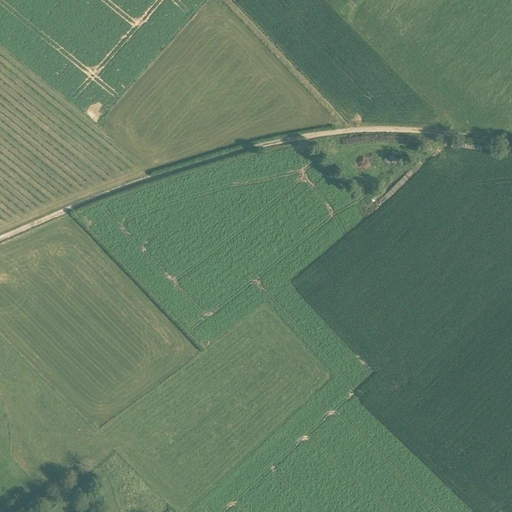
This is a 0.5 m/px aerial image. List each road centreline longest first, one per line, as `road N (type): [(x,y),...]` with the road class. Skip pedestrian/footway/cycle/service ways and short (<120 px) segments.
road 1 (track): [(348,126),(175,169),(0,238)]
road 2 (track): [(348,126),(228,0)]
road 3 (track): [(511,141),(348,126)]
